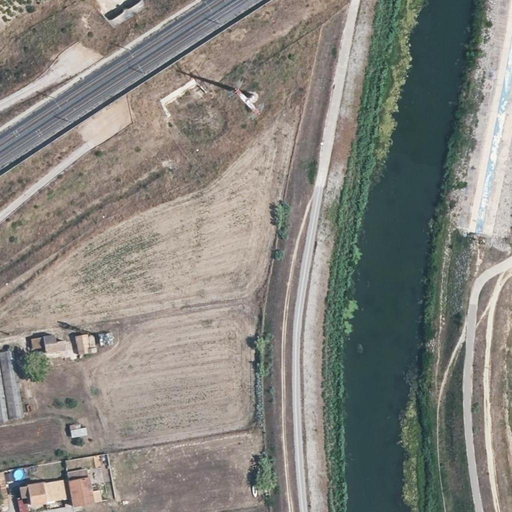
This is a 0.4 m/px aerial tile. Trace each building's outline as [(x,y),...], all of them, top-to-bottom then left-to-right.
[(54,335),(31,339),(32,348),(44,347),(45,353),(65,350),(64,341),(55,342),(54,335)] [(87,335),(75,337),(77,344),(88,342),(87,335)] [(0,369),(0,421),(8,420),(0,369)] [(85,427),(70,430),(71,436),(86,433),(85,427)] [(67,479),(24,486),(27,506),(33,505),(33,503),(71,497),(72,505),(101,500),(100,490),(91,491),(88,477),(73,480),(72,475),(67,476),(67,479)]
